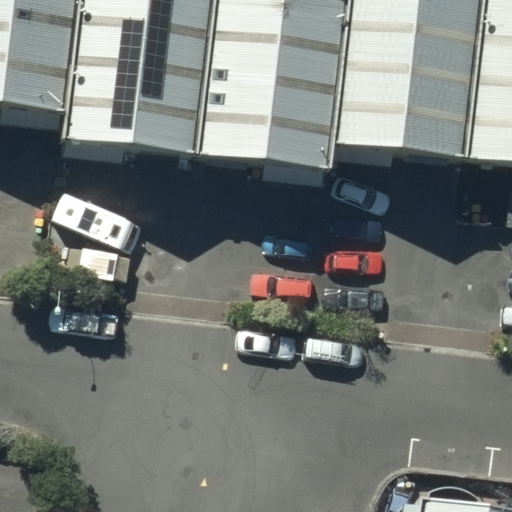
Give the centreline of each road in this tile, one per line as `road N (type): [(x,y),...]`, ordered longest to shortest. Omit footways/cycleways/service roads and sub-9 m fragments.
road 1 (residential): [(511,420),(167,382)]
road 2 (residential): [(167,382),(0,362)]
road 3 (residential): [(147,511),(167,382)]
